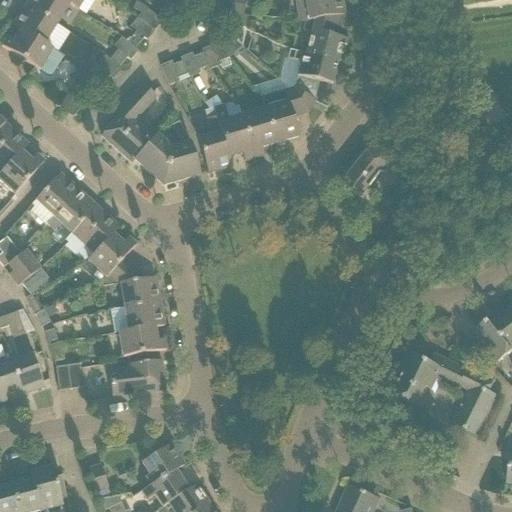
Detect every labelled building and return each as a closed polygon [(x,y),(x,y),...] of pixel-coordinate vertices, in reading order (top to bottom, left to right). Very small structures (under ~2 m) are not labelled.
[(28,0),(25,6),(55,25),(68,5),(69,4),(61,0),(28,0)] [(61,0),(69,4),(68,5),(76,11),(83,0),(61,0)] [(294,0),(298,24),(303,23),(339,17),(343,16),(340,0),(294,0)] [(136,1),(132,8),(141,14),(146,8),(146,7),(136,1)] [(229,15),(243,17),(244,7),(230,5),(229,15)] [(12,27),(20,32),(20,31),(43,45),(55,25),(25,6),(12,27)] [(141,14),(137,18),(154,32),(162,23),(158,19),(146,8),(141,14)] [(311,33),(306,55),(336,63),(340,64),(346,41),(334,38),(339,17),(303,23),(301,31),(311,33)] [(225,35),(241,48),(244,29),(227,27),(225,35)] [(20,31),(20,32),(13,43),(6,39),(0,48),(38,71),(38,70),(48,77),(52,76),(64,57),(51,50),(43,45),(20,31)] [(126,43),(134,50),(143,39),(135,32),(126,43)] [(213,50),(218,63),(228,59),(222,46),(213,50)] [(109,60),(118,68),(126,59),(117,51),(109,60)] [(306,55),(289,51),(287,61),(299,64),(296,77),(331,85),(336,63),(306,55)] [(192,58),(198,71),(207,68),(202,54),(192,58)] [(172,66),(177,79),(186,75),(181,62),(172,66)] [(92,78),(101,86),(109,77),(100,69),(92,78)] [(131,165),(134,162),(133,162),(153,139),(133,121),(154,97),(140,85),(118,110),(122,113),(100,137),(131,165)] [(76,96),(84,104),(93,95),(84,87),(76,96)] [(260,99),(263,111),(274,145),(273,145),(275,153),(286,150),(283,142),(297,138),(292,119),(307,114),(313,101),(290,90),(260,99)] [(224,106),(207,111),(210,116),(213,115),(226,159),(229,158),(241,155),(243,162),(252,160),(240,118),(228,121),(224,106)] [(210,116),(207,111),(204,112),(205,120),(210,136),(197,140),(207,175),(231,168),(229,158),(226,159),(213,115),(210,116)] [(263,111),(240,118),(252,160),(263,157),(261,149),(273,145),(274,145),(263,111)] [(171,127),(179,141),(186,137),(178,123),(171,127)] [(0,128),(0,171),(1,172),(2,173),(19,153),(20,153),(26,146),(3,125),(0,128)] [(133,162),(134,162),(162,188),(199,177),(189,144),(170,149),(156,136),(153,139),(133,162)] [(365,152),(340,184),(359,198),(378,174),(401,172),(399,148),(365,152)] [(2,173),(1,172),(0,173),(0,183),(14,196),(43,164),(35,156),(30,162),(20,153),(19,153),(2,173)] [(34,202),(52,218),(53,219),(77,192),(58,175),(34,202)] [(60,225),(70,234),(94,208),(77,192),(53,219),(52,218),(46,226),(53,232),(60,225)] [(70,234),(93,255),(94,255),(111,236),(112,236),(113,236),(118,229),(94,208),(70,234)] [(396,230),(396,236),(385,237),(387,255),(410,253),(408,229),(396,230)] [(119,285),(119,286),(137,282),(135,271),(123,260),(135,246),(127,239),(123,244),(113,236),(112,236),(111,236),(94,255),(93,255),(80,270),(102,288),(119,285)] [(0,265),(3,269),(7,266),(19,255),(5,238),(0,242),(0,253),(1,255),(0,255),(0,265)] [(21,285),(23,283),(34,274),(40,270),(40,269),(25,251),(19,255),(7,266),(14,275),(10,278),(17,288),(21,285)] [(50,283),(40,270),(34,274),(23,283),(21,285),(29,296),(50,283)] [(119,286),(123,309),(159,303),(155,279),(137,282),(119,286)] [(123,309),(127,332),(127,333),(153,328),(153,329),(163,327),(159,303),(123,309)] [(34,316),(41,328),(49,324),(43,311),(34,316)] [(484,320),(486,323),(487,322),(511,353),(511,352),(511,319),(507,313),(499,319),(494,312),(484,320)] [(20,323),(16,313),(0,318),(0,330),(8,327),(12,340),(24,335),(20,323)] [(487,322),(486,323),(474,332),(499,363),(511,353),(487,322)] [(127,333),(127,332),(118,334),(122,359),(165,351),(163,341),(155,342),(153,329),(153,328),(127,333)] [(44,333),(48,347),(57,344),(53,331),(44,333)] [(409,361),(392,396),(393,396),(426,412),(431,401),(433,397),(429,394),(438,377),(466,391),(455,413),(450,424),(461,429),(478,438),(498,397),(489,393),(463,380),(467,372),(433,354),(429,363),(407,352),(404,358),(409,361)] [(32,357),(11,364),(23,396),(43,389),(32,357)] [(128,370),(108,372),(111,398),(164,392),(161,362),(127,366),(128,370)] [(11,364),(0,367),(0,397),(2,404),(23,396),(11,364)] [(78,365),(65,367),(68,391),(84,389),(81,369),(79,370),(78,365)] [(68,391),(65,367),(55,369),(58,392),(68,391)] [(144,478),(150,486),(150,488),(174,473),(174,472),(183,467),(169,446),(141,464),(148,476),(144,478)] [(88,471),(95,493),(107,490),(100,467),(88,471)] [(31,481),(29,481),(36,511),(42,511),(61,507),(60,500),(65,499),(58,472),(52,473),(51,468),(29,474),(31,481)] [(154,497),(162,509),(162,510),(187,493),(187,492),(174,473),(150,488),(150,486),(141,492),(146,502),(154,497)] [(36,511),(29,481),(10,486),(16,511),(36,511)] [(16,511),(10,486),(0,489),(0,511),(16,511)] [(157,511),(202,511),(209,508),(195,486),(187,492),(187,493),(162,510),(162,509),(157,511)] [(348,486),(337,511),(374,511),(379,500),(348,486)] [(127,511),(125,511),(123,511),(120,504),(119,497),(111,499),(99,501),(104,511),(107,510),(108,511),(127,511)]
